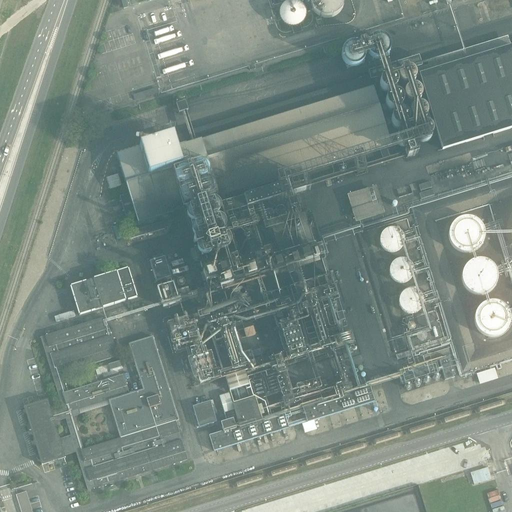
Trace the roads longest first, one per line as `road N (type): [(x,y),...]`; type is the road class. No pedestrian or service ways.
road 1 (unclassified): [(492,423),(204,511)]
road 2 (secondary): [(0,225),(63,5)]
road 3 (secondary): [(63,5),(0,170)]
